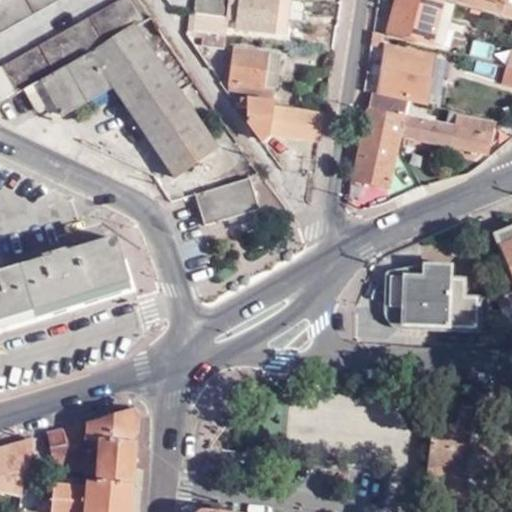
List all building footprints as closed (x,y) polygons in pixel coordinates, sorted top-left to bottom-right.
[(0,0),(0,33),(59,0),(0,0)] [(63,118),(113,89),(91,52),(136,25),(145,20),(132,0),(124,0),(0,70),(0,98),(2,102),(19,93),(21,95),(27,92),(41,115),(57,106),(63,118)] [(217,0),(195,0),(194,13),(223,17),(226,1),(217,0)] [(229,0),(228,13),(239,14),(237,29),(273,34),(278,0),(229,0)] [(435,46),(448,5),(430,0),(399,0),(388,33),(435,46)] [(511,0),(441,0),(511,19),(511,0)] [(457,8),(448,5),(435,46),(444,48),(457,8)] [(194,13),(189,12),(186,29),(202,31),(226,34),(228,18),(223,17),(194,13)] [(91,52),(113,89),(176,180),(222,150),(136,25),(91,52)] [(226,34),(202,31),(201,45),(224,48),(226,34)] [(439,57),(391,45),(380,91),(429,102),(439,57)] [(233,47),(228,95),(229,98),(239,99),(276,105),(278,89),(270,87),(273,53),(233,47)] [(411,103),(374,95),(356,181),(391,190),(403,138),(408,118),(398,116),(399,111),(408,113),(411,103)] [(270,107),(239,99),(238,103),(245,104),(244,110),(250,110),(248,124),(261,140),(269,133),(321,142),(325,116),(270,107)] [(403,138),(414,140),(483,155),(492,149),(499,124),(461,115),(456,130),(408,118),(403,138)] [(246,180),(197,195),(207,226),(255,212),(246,180)] [(511,231),(497,238),(511,277),(511,231)] [(129,276),(117,240),(68,256),(67,252),(55,255),(55,259),(0,275),(0,324),(85,298),(131,283),(129,276)] [(491,298),(477,297),(464,297),(464,277),(452,276),(452,267),(423,266),(422,277),(388,277),(387,308),(403,325),(491,328),(491,298)] [(464,297),(477,297),(478,270),(464,269),(464,277),(464,297)] [(511,295),(511,294),(496,301),(506,328),(511,325),(511,295)] [(457,392),(445,390),(445,402),(456,402),(457,392)] [(134,486),(140,414),(133,409),(49,434),(53,470),(60,467),(86,470),(85,481),(134,486)] [(462,429),(440,427),(433,504),(469,508),(469,511),(490,511),(494,458),(484,456),(487,416),(463,413),(462,429)] [(0,488),(19,494),(32,440),(0,449),(0,488)] [(132,511),(134,486),(85,481),(85,486),(66,484),(66,476),(61,476),(60,483),(54,483),(50,511),(132,511)]
